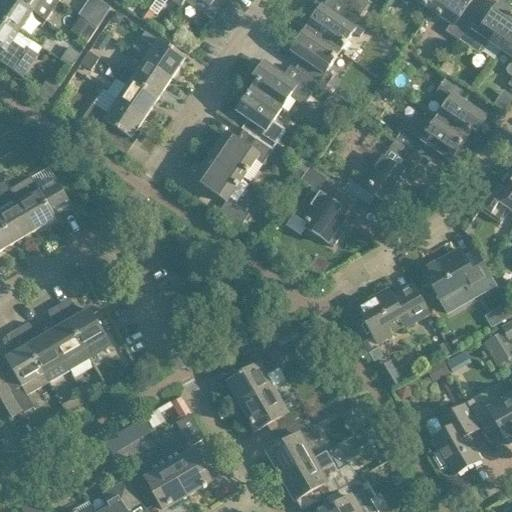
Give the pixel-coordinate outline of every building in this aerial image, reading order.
[(2,0),(0,4),(0,19),(20,33),(29,20),(42,29),(47,22),(14,0),(2,0)] [(14,0),(47,22),(53,13),(39,4),(42,0),(14,0)] [(187,0),(186,2),(213,20),(226,0),(187,0)] [(316,18),(308,30),(341,53),(354,33),(361,38),(370,25),(334,0),(332,0),(335,2),(329,11),(316,2),(309,13),(316,18)] [(397,0),(407,6),(411,0),(413,0),(432,12),(439,0),(397,0)] [(473,0),(439,0),(432,12),(450,25),(446,31),(461,41),(474,21),(464,14),(473,0)] [(489,42),(502,51),(511,36),(511,9),(501,2),(482,30),(472,24),(474,21),(461,41),(481,54),(489,42)] [(0,62),(13,71),(33,42),(20,33),(0,19),(0,62)] [(89,24),(79,39),(87,44),(97,29),(89,24)] [(327,73),(341,53),(308,30),(292,53),(307,64),(300,73),(318,85),(325,90),(334,77),(327,73)] [(189,54),(198,43),(183,32),(175,44),(189,54)] [(141,39),(155,49),(146,62),(172,80),(186,59),(160,41),(159,42),(145,33),(141,39)] [(511,36),(502,51),(511,57),(511,64),(506,74),(511,77),(511,80),(508,86),(511,88),(511,36)] [(89,52),(81,64),(91,71),(99,59),(89,52)] [(123,66),(119,72),(159,99),(172,80),(146,62),(137,75),(123,66)] [(259,82),(253,90),(282,110),(291,97),(298,102),(301,104),(304,105),(306,104),(307,102),(318,86),(325,91),(325,90),(318,85),(300,73),(293,83),(265,64),(255,79),(259,82)] [(145,120),(159,99),(119,72),(115,79),(128,88),(119,102),(145,120)] [(467,139),(473,131),(477,134),(487,119),(459,100),(466,90),(447,77),(435,94),(434,98),(435,99),(436,101),(446,108),(438,119),(467,139)] [(285,129),(274,121),(282,110),(253,90),(237,113),(261,130),(255,139),(249,135),(254,139),(273,152),(285,135),(286,132),(285,130),(285,129)] [(80,125),(108,144),(117,131),(131,140),(145,120),(119,102),(110,115),(94,104),(80,125)] [(451,162),(467,139),(438,119),(430,131),(420,124),(418,123),(411,119),(397,140),(429,162),(436,152),(451,162)] [(226,134),(210,157),(244,180),(257,161),(263,166),(273,152),(254,139),(249,135),(242,145),(226,134)] [(429,162),(397,140),(384,160),(366,186),(372,190),(369,193),(392,209),(409,184),(406,183),(423,158),(429,162)] [(6,142),(0,145),(0,160),(12,153),(6,142)] [(227,203),(220,213),(241,227),(250,215),(242,210),(244,208),(231,199),(244,180),(210,157),(202,170),(195,166),(188,176),(227,203)] [(338,231),(346,221),(338,215),(341,210),(343,212),(345,213),(347,212),(349,211),(357,199),(334,183),(333,184),(310,167),(300,182),(312,189),(294,216),(309,226),(306,230),(333,248),(343,234),(338,231)] [(56,220),(54,216),(71,206),(57,182),(40,192),(32,180),(11,192),(35,233),(56,220)] [(0,191),(2,194),(0,195),(0,220),(14,245),(35,233),(11,192),(5,182),(0,185),(0,191)] [(494,190),(490,196),(480,211),(501,225),(509,213),(511,214),(511,182),(511,184),(504,197),(494,190)] [(0,252),(14,245),(0,220),(0,252)] [(424,272),(441,301),(444,306),(448,313),(474,298),(470,291),(492,278),(477,253),(465,260),(460,251),(424,272)] [(393,335),(389,328),(391,327),(400,322),(404,329),(430,314),(424,304),(414,287),(399,295),(400,295),(393,299),(389,292),(374,300),(374,299),(360,306),(361,308),(358,310),(366,324),(362,327),(367,336),(372,334),(374,337),(378,344),(393,335)] [(70,300),(60,306),(91,359),(112,346),(91,310),(83,315),(70,300)] [(70,371),(91,359),(60,306),(48,312),(55,331),(49,335),(70,371)] [(29,324),(19,330),(49,383),(70,371),(49,335),(42,339),(29,324)] [(11,369),(1,375),(13,394),(22,388),(27,396),(49,383),(19,330),(7,337),(14,355),(6,360),(11,369)] [(299,337),(295,332),(295,331),(278,342),(281,349),(299,337)] [(499,365),(511,358),(511,354),(501,335),(486,343),(499,365)] [(445,345),(437,349),(442,358),(450,354),(445,345)] [(229,384),(243,408),(273,391),(265,377),(279,369),(273,359),(277,356),(271,346),(247,360),(253,370),(245,375),(244,373),(240,376),(240,377),(229,384)] [(443,362),(436,366),(442,378),(450,373),(443,362)] [(0,398),(12,419),(23,412),(13,394),(1,375),(0,373),(0,398)] [(273,391),(243,408),(257,432),(277,421),(283,431),(277,434),(277,435),(286,429),(303,419),(291,399),(281,405),(273,391)] [(477,398),(467,404),(477,420),(482,429),(483,429),(495,422),(499,428),(509,445),(511,443),(511,396),(500,404),(495,396),(491,399),(487,392),(477,398)] [(83,393),(72,399),(79,411),(89,405),(83,393)] [(181,398),(171,403),(173,406),(181,419),(182,421),(191,415),(190,414),(181,398)] [(465,406),(441,420),(439,421),(434,420),(428,423),(427,428),(439,451),(431,455),(440,471),(448,467),(454,477),(481,462),(467,437),(479,431),(465,406)] [(277,435),(286,430),(292,440),(269,454),(283,478),(313,460),(306,448),(321,439),(314,428),(328,420),(322,408),(303,419),(286,429),(277,435)] [(170,467),(188,496),(203,487),(204,489),(208,487),(207,485),(212,482),(192,448),(205,440),(191,415),(182,421),(176,424),(186,441),(179,446),(179,447),(164,456),(170,467)] [(120,433),(105,442),(111,451),(125,443),(120,433)] [(313,460),(283,478),(297,502),(320,489),(326,498),(336,492),(348,486),(359,480),(350,465),(338,472),(327,452),(313,460)] [(147,466),(146,465),(125,477),(127,480),(139,498),(152,490),(164,510),(188,496),(170,467),(164,456),(147,466)] [(129,511),(142,504),(139,498),(127,480),(102,495),(110,509),(104,511),(129,511)] [(377,511),(359,480),(348,486),(336,492),(337,493),(342,503),(326,511),(377,511)] [(479,489),(470,495),(475,503),(484,498),(479,489)] [(43,511),(35,496),(19,505),(22,511),(43,511)]
